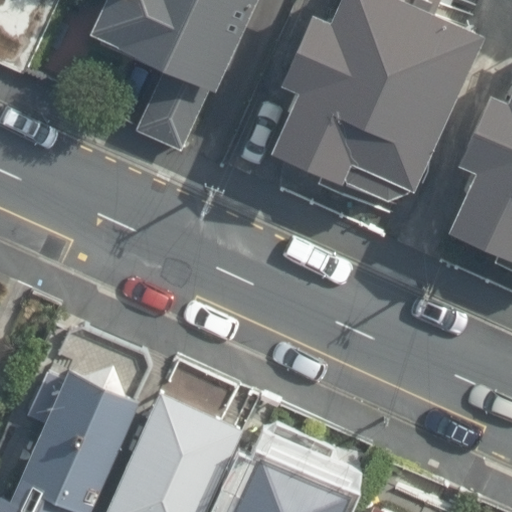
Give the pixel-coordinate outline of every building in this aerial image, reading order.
[(61,0),(0,0),(0,58),(30,72),(61,0)] [(244,0),(94,0),(81,28),(206,85),(244,0)] [(480,30),(411,0),(330,0),(328,7),(314,1),(283,71),(292,75),(257,152),(374,203),(407,197),(480,30)] [(511,81),(507,92),(494,87),(463,157),(476,163),(449,223),(511,251),(511,81)] [(82,511),(139,388),(63,354),(0,491),(0,511),(82,511)] [(200,511),(242,421),(157,383),(98,511),(200,511)] [(331,511),(348,474),(258,434),(222,511),(331,511)] [(430,511),(361,482),(347,511),(430,511)]
